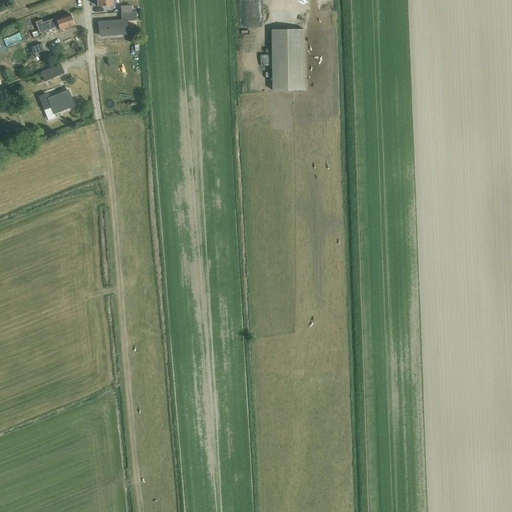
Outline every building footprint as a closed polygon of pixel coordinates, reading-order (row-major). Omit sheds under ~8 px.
[(132,12),(121,13),(121,21),(99,23),(100,36),(128,34),(127,22),(137,21),(136,12),(132,12)] [(42,20),(35,23),(39,34),(58,27),(59,31),(74,26),(70,15),(57,20),(56,18),(43,23),(42,20)] [(304,30),(272,31),(273,91),(305,90),(304,30)] [(41,44),(31,47),(33,54),(44,51),(41,44)] [(60,64),(40,73),(44,82),(64,74),(62,69),(60,64)] [(47,94),(38,97),(48,120),(54,118),(53,115),(74,107),(68,91),(49,98),(47,94)]
